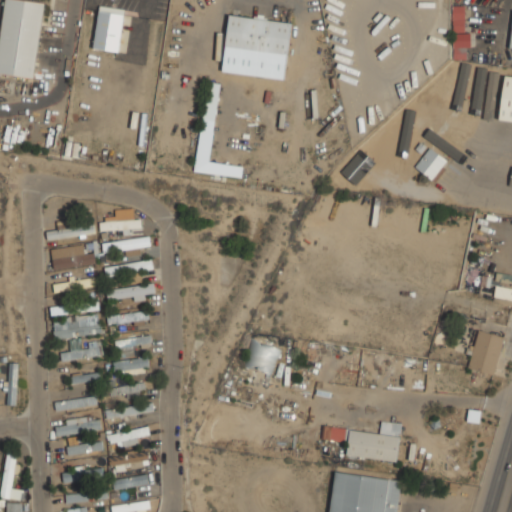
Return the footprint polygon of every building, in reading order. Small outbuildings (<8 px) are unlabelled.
[(32,0),(4,0),(0,34),(0,73),(36,78),(46,2),(32,0)] [(93,48),(119,52),(124,9),(99,5),(93,48)] [(452,46),(467,46),(467,5),(452,5),(452,46)] [(288,54),(291,20),(229,13),(225,47),(288,54)] [(511,121),(511,75),(504,75),(499,120),(511,121)] [(195,171),(241,177),(243,165),(210,161),(219,82),(206,81),(195,171)] [(447,160),(430,146),(414,166),(431,180),(447,160)] [(100,217),(100,229),(141,229),(141,217),(100,217)] [(46,229),(47,240),(94,233),(93,222),(46,229)] [(103,251),(150,246),(149,237),(102,241),(103,251)] [(85,253),(94,251),(94,254),(98,254),(96,241),(83,243),(85,253)] [(95,263),(94,253),(52,256),(53,267),(95,263)] [(153,269),(152,259),(104,265),(106,276),(153,269)] [(54,291),(96,286),(95,277),(53,282),(54,291)] [(155,292),(153,282),(106,289),(108,299),(155,292)] [(511,298),(511,285),(494,285),(494,298),(511,298)] [(99,308),(98,298),(50,306),(51,316),(99,308)] [(107,314),(107,324),(149,320),(148,310),(107,314)] [(52,319),(54,339),(102,333),(99,313),(52,319)] [(494,375),(504,336),(478,329),(468,368),(494,375)] [(114,340),(116,351),(128,349),(127,348),(151,344),(149,334),(114,340)] [(280,346),(252,336),(243,364),(270,374),(280,346)] [(70,342),(71,351),(60,352),(61,360),(103,355),(101,341),(81,343),(81,341),(70,342)] [(113,360),(114,374),(149,370),(148,356),(113,360)] [(17,363),(8,363),(8,404),(17,404),(17,363)] [(69,382),(99,380),(99,372),(69,374),(69,382)] [(145,391),(142,380),(110,388),(113,400),(145,391)] [(153,411),(152,401),(105,409),(106,418),(153,411)] [(102,429),(100,415),(54,421),(56,435),(102,429)] [(397,461),(402,422),(381,420),(380,431),(323,424),(321,439),(348,442),(346,455),(397,461)] [(108,433),(111,446),(151,438),(148,425),(108,433)] [(65,439),(67,454),(102,451),(101,440),(81,442),(81,437),(65,439)] [(149,461),(146,449),(108,457),(111,469),(149,461)] [(17,452),(7,450),(0,497),(10,498),(17,452)] [(63,482),(104,477),(102,466),(61,470),(63,482)] [(329,511),(397,511),(401,479),(334,471),(329,511)] [(148,484),(147,475),(112,478),(113,488),(148,484)] [(108,496),(106,486),(64,495),(66,505),(108,496)] [(112,511),(150,509),(150,500),(111,503),(112,511)] [(5,511),(21,511),(21,502),(5,502),(5,511)]
